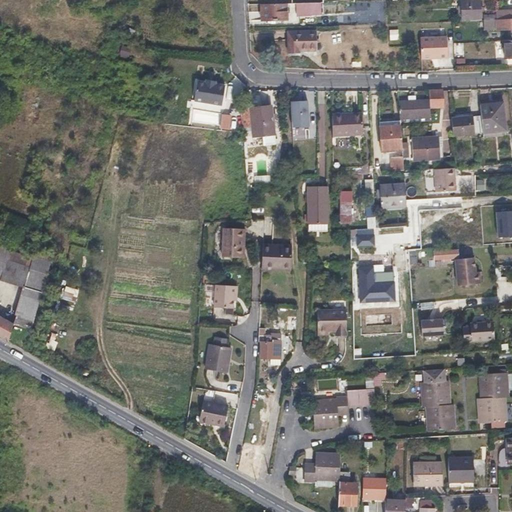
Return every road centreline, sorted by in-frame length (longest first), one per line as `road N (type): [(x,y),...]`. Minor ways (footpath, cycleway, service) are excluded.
road 1 (residential): [(511,77),(272,80),(250,73),(240,52),(236,0)]
road 2 (secondary): [(229,477),(0,348)]
road 3 (residential): [(229,477),(252,377),(257,302)]
road 4 (unknown): [(261,496),(281,383),(292,363),(310,357)]
road 5 (residential): [(280,507),(286,452),(349,433)]
